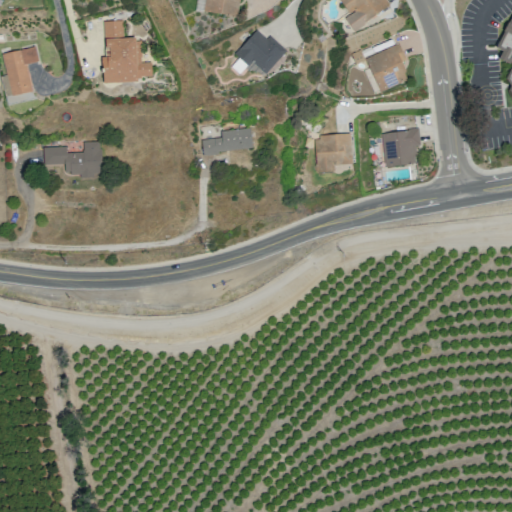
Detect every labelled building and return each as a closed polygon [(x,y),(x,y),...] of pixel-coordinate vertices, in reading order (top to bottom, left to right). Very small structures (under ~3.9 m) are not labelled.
[(207,11),(208,0),(242,0),(240,16),(207,11)] [(342,0),(353,15),(348,19),(357,31),(392,5),(388,0),(342,0)] [(511,12),(496,48),(501,51),(498,59),(511,65),(506,76),(509,94),(511,96),(511,12)] [(106,22),(107,49),(112,49),(113,57),(104,58),(105,85),(140,84),(140,80),(144,80),(144,77),(155,77),(154,63),(145,63),(144,42),(138,42),(138,38),(126,39),(126,21),(106,22)] [(259,31),(238,54),(251,67),(255,63),(268,76),(290,52),(273,36),(269,40),(259,31)] [(368,59),(383,94),(411,81),(407,73),(410,72),(405,62),(409,60),(401,44),(368,59)] [(4,55),(9,76),(2,77),(7,98),(34,92),(28,65),(40,62),(37,47),(4,55)] [(204,141),(206,157),(221,155),(221,153),(255,148),(252,129),(224,132),(224,138),(204,141)] [(389,168),(385,135),(411,132),(411,130),(422,129),(424,146),(419,146),(420,156),(417,157),(418,164),(389,168)] [(317,140),(319,173),(337,171),(337,166),(355,165),(354,134),(322,136),(322,140),(317,140)] [(45,149),(46,165),(67,164),(68,173),(73,172),(73,176),(83,175),(83,178),(96,178),(96,175),(103,175),(102,166),(105,166),(104,150),(102,150),(102,142),(86,143),(86,153),(68,154),(68,148),(45,149)]
